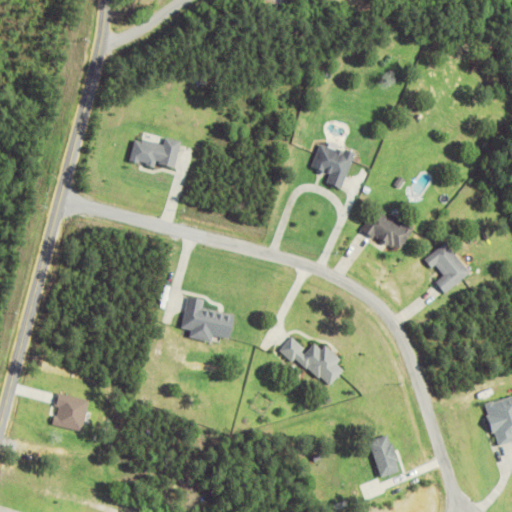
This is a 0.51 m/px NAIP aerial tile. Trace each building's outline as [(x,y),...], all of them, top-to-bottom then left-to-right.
[(167,144),(139,136),(133,159),(159,166),(160,161),(178,166),(185,140),(169,136),(167,144)] [(322,142),(315,167),(333,173),(330,181),(347,186),(358,149),(333,142),(332,145),(322,142)] [(416,227),(389,208),(386,212),(379,206),(365,226),(399,251),(416,227)] [(473,271),(447,241),(427,259),(434,267),(437,264),(446,274),(439,280),(449,292),(473,271)] [(237,338),(242,314),(207,307),(209,298),(192,294),(185,327),(195,329),(194,336),(216,340),(217,334),(237,338)] [(298,355),(331,386),(350,365),(328,345),(325,348),(317,341),(310,350),(294,335),(281,349),(293,360),(298,355)] [(93,400),(59,391),(56,405),(61,406),(56,424),(84,431),(93,400)] [(511,396),(488,402),(497,440),(511,436),(511,396)] [(405,470),(394,434),(374,440),(385,476),(405,470)]
